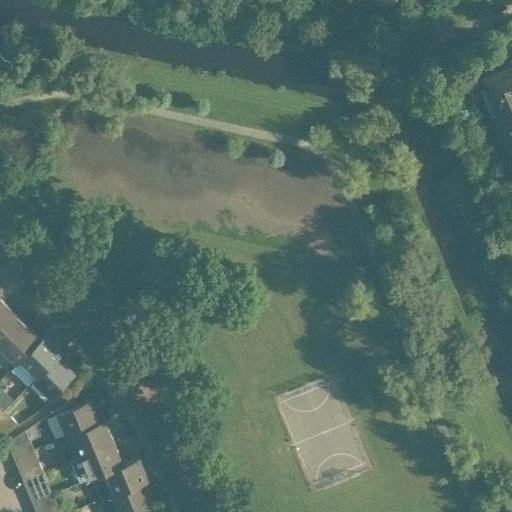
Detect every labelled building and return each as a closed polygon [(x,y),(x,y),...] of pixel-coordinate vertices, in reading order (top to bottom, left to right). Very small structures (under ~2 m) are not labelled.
[(378,0),(386,6),(391,0),(400,0),(417,14),(428,0),(378,0)] [(507,138),(511,150),(511,58),(511,59),(511,62),(511,65),(483,77),(498,117),(493,119),(501,140),(507,138)] [(0,310),(0,344),(24,321),(7,304),(0,310)] [(20,358),(41,338),(24,321),(0,344),(0,346),(16,363),(20,358)] [(41,338),(20,358),(37,375),(62,350),(45,333),(41,338)] [(37,375),(33,380),(50,397),(75,372),(65,361),(69,357),(62,350),(37,375)] [(33,380),(37,375),(20,358),(16,363),(10,369),(27,386),(33,380)] [(0,394),(0,405),(4,409),(14,400),(4,390),(0,394)] [(57,412),(67,435),(72,432),(105,419),(101,409),(95,412),(90,398),(57,412)] [(0,426),(11,416),(4,409),(0,413),(0,426)] [(0,426),(0,435),(1,436),(19,424),(11,416),(0,426)] [(72,432),(82,454),(114,441),(105,419),(72,432)] [(26,429),(7,442),(10,448),(14,458),(34,449),(30,440),(26,429)] [(75,457),(71,459),(80,482),(86,479),(107,470),(123,463),(114,441),(82,454),(75,457)] [(34,449),(14,458),(23,479),(43,471),(34,449)] [(107,470),(116,492),(149,478),(139,456),(123,463),(107,470)] [(23,479),(27,488),(47,480),(43,471),(23,479)] [(33,501),(52,492),(47,480),(27,488),(33,501)] [(111,494),(102,498),(107,511),(129,511),(152,503),(143,481),(143,480),(116,492),(111,494)] [(52,492),(33,501),(37,511),(42,511),(58,506),(52,492)] [(129,511),(156,511),(152,503),(129,511)]
